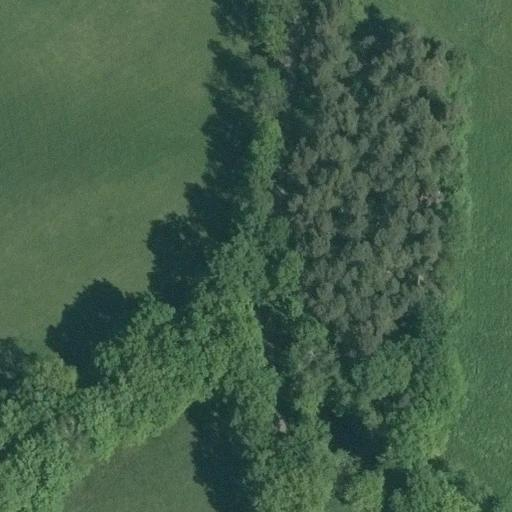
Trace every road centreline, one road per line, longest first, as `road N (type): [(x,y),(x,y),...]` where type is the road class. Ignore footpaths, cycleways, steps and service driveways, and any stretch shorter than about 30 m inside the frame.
road 1 (track): [(0,472),(272,313)]
road 2 (track): [(272,313),(299,0)]
road 3 (track): [(274,289),(330,323),(358,352),(411,437),(481,511)]
road 4 (track): [(272,313),(291,511)]
